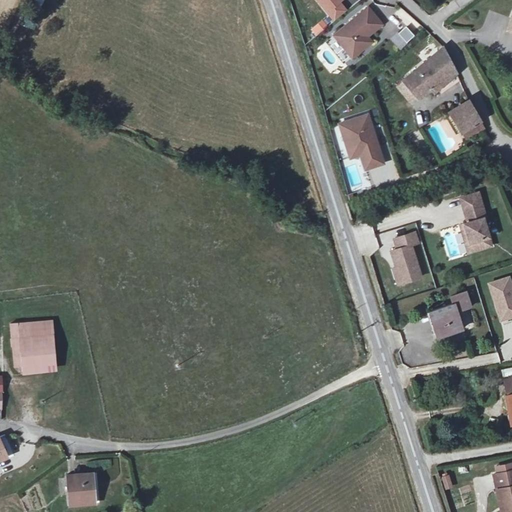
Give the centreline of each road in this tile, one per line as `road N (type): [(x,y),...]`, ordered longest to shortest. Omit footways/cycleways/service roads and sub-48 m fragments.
road 1 (tertiary): [(269,0),(432,511)]
road 2 (residential): [(429,23),(502,144),(511,144)]
